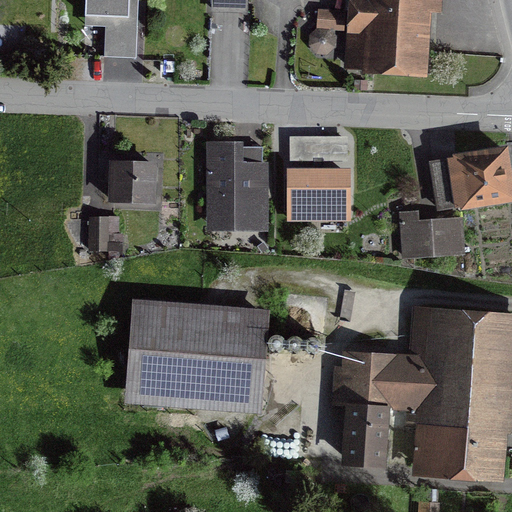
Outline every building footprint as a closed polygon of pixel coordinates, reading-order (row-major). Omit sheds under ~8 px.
[(86,0),(85,27),(105,28),(104,58),(137,59),(139,0),(86,0)] [(210,0),(210,13),(248,15),(248,0),(210,0)] [(443,0),(348,0),(344,71),(362,73),(362,77),(428,81),(432,15),(442,16),(443,0)] [(346,12),(318,10),(316,30),(310,34),(309,47),(317,55),(329,56),(336,48),(337,37),(330,30),(345,32),(346,12)] [(161,62),(160,78),(173,78),(173,73),(176,73),(176,62),(161,62)] [(367,92),(368,81),(355,80),(354,91),(367,92)] [(232,228),(261,228),(261,168),(234,168),(234,148),(211,148),(211,202),(232,202),(232,228)] [(432,163),(439,211),(510,200),(503,152),(432,163)] [(149,204),(150,166),(112,164),(112,171),(106,171),(105,183),(112,183),(111,202),(149,204)] [(116,219),(89,219),(89,251),(106,252),(106,235),(116,235),(116,219)] [(459,224),(402,227),(404,259),(461,255),(459,224)] [(265,313),(134,304),(127,401),(258,410),(265,313)] [(511,320),(415,313),(412,358),(339,354),(337,389),(321,387),(320,406),(350,408),(347,461),(378,463),(382,408),(408,412),(407,426),(417,427),(414,465),(492,471),(495,432),(492,432),(500,321),(511,322),(511,320)] [(275,356),(278,355),(280,354),(282,353),(283,350),(283,348),(283,345),(282,343),(280,342),(278,340),(275,340),(273,341),(270,342),(269,344),(268,347),(268,349),(269,352),(271,354),(273,355),(275,356)] [(294,357),(297,357),(299,356),(301,354),(302,352),(303,350),(302,347),(301,345),(299,343),(297,342),(294,342),(292,342),(290,344),(288,346),(287,348),(287,351),(288,353),(290,355),(292,357),(294,357)] [(313,358),(315,358),(318,357),(319,355),(320,353),(321,351),(320,348),(319,346),(318,344),(315,343),(313,343),(310,344),(308,345),(306,347),(306,349),(306,352),(306,355),(308,357),(310,358),(313,358)]
